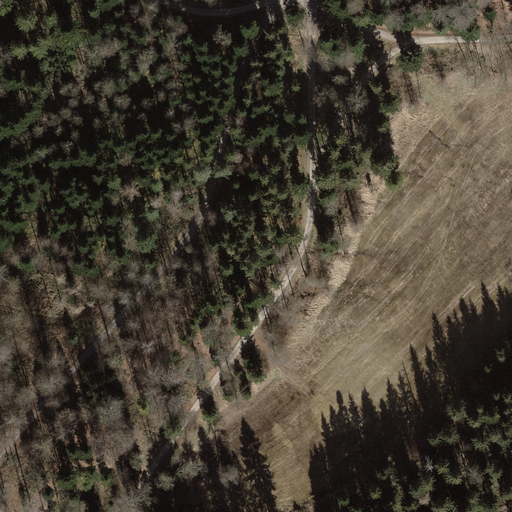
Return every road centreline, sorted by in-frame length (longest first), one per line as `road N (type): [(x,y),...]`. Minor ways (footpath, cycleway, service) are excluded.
road 1 (track): [(127,511),(302,254),(313,161),(359,79),(410,36),(511,37)]
road 2 (track): [(38,406),(190,232),(278,3)]
road 3 (track): [(313,161),(306,0)]
